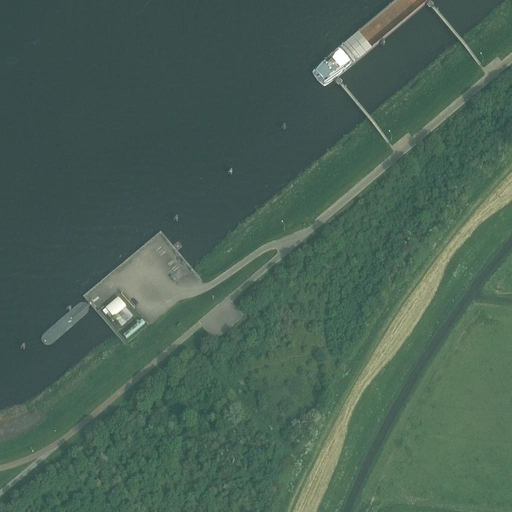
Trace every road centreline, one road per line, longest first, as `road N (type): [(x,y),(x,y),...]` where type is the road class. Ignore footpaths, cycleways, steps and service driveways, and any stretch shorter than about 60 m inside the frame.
road 1 (unclassified): [(0,469),(67,435),(511,58)]
road 2 (track): [(511,151),(422,254),(353,355),(278,511)]
road 3 (track): [(299,463),(185,336)]
